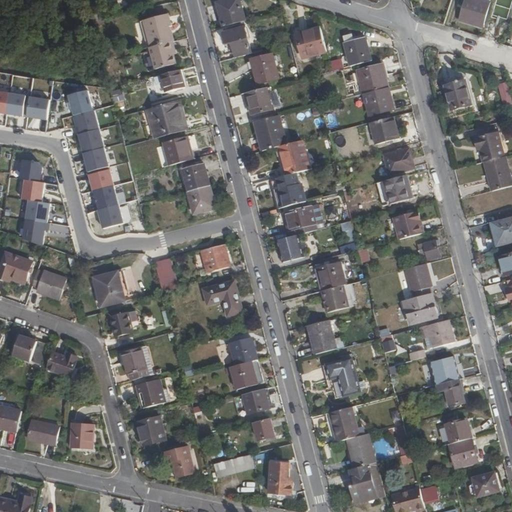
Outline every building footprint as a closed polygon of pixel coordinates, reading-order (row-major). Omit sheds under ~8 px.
[(240,0),(222,5),(228,28),(249,23),(243,0),(240,0)] [(482,0),(468,0),(464,14),(487,22),(493,3),(482,0)] [(147,19),(153,46),(173,41),(176,40),(172,25),(174,25),(171,13),(147,19)] [(153,46),(147,19),(144,20),(150,47),(152,46),(153,46)] [(237,53),(239,59),(255,55),(252,41),(249,29),(227,35),(230,46),(236,45),(237,53)] [(331,54),(324,29),(301,35),(308,60),(331,54)] [(230,46),(227,35),(225,35),(228,50),(234,48),(235,53),(237,53),(236,45),(230,46)] [(349,43),(355,67),(376,62),(369,37),(360,40),(352,42),(349,43)] [(153,46),(152,46),(158,68),(179,63),(176,52),(173,41),(153,46)] [(278,59),(256,64),(261,85),(283,79),(278,59)] [(362,72),(368,95),(392,88),(393,88),(387,66),(362,72)] [(184,69),(164,74),(169,91),(188,87),(184,69)] [(449,86),(456,110),(476,104),(470,80),(449,86)] [(499,85),(504,106),(511,103),(511,94),(509,83),(499,85)] [(398,109),(392,88),(368,95),(374,115),(398,109)] [(277,110),(272,89),(251,94),(256,115),(277,110)] [(72,97),(78,117),(79,117),(97,112),(92,92),(72,97)] [(0,93),(0,114),(11,116),(13,96),(0,93)] [(13,96),(11,116),(31,119),(34,99),(13,96)] [(316,107),(323,105),(320,96),(314,98),(316,107)] [(34,99),(31,119),(51,122),(54,102),(34,99)] [(181,101),(152,108),(159,137),(191,129),(187,115),(184,115),(181,101)] [(97,112),(79,117),(82,128),(80,128),(83,136),(103,131),(98,112),(97,112)] [(282,117),(259,123),(262,134),(263,134),(268,151),(284,147),(290,146),(282,117)] [(398,118),(375,124),(380,145),(403,139),(398,118)] [(108,150),(103,131),(83,136),(87,155),(108,150)] [(481,138),(487,163),(488,163),(508,158),(501,132),(481,138)] [(164,142),(169,166),(196,159),(190,136),(164,142)] [(290,146),(284,147),(291,177),(298,175),(313,171),(305,142),(290,146)] [(113,168),(108,150),(87,155),(92,174),(113,168)] [(413,150),(388,156),(393,175),(418,169),(413,150)] [(511,172),(508,158),(488,163),(496,192),(511,187),(511,172)] [(24,181),(29,182),(45,184),(46,176),(45,176),(46,169),(43,165),(27,162),(24,181)] [(188,168),(193,192),(215,186),(209,162),(188,168)] [(118,187),(113,168),(92,174),(97,192),(118,187)] [(291,177),(275,181),(277,191),(282,190),(287,209),(308,203),(303,186),(301,186),(298,175),(291,177)] [(45,184),(29,182),(26,201),(33,202),(46,204),(48,185),(45,184)] [(395,188),(398,202),(417,198),(415,189),(408,191),(406,185),(395,188)] [(220,207),(215,186),(193,192),(191,192),(197,213),(220,207)] [(123,206),(118,187),(97,192),(102,211),(123,206)] [(282,190),(277,191),(281,210),(287,209),(282,190)] [(87,212),(99,209),(95,192),(83,195),(87,212)] [(439,200),(437,193),(423,197),(424,204),(439,200)] [(46,204),(33,202),(30,221),(51,224),(54,205),(46,204)] [(128,225),(123,206),(102,211),(107,230),(128,225)] [(296,231),(297,237),(302,235),(322,230),(316,208),(291,214),(294,224),(291,225),(292,232),(296,231)] [(403,241),(425,235),(422,224),(424,223),(422,213),(398,219),(403,241)] [(511,218),(494,223),(500,247),(511,243),(511,218)] [(53,225),(51,224),(30,221),(27,241),(47,248),(49,232),(52,232),(53,225)] [(344,249),(345,256),(362,251),(354,222),(344,224),(350,247),(344,249)] [(494,223),(490,224),(497,248),(500,247),(494,223)] [(297,237),(281,241),(286,264),(308,258),(302,235),(297,237)] [(427,244),(432,261),(443,259),(440,247),(443,246),(442,241),(427,244)] [(228,244),(204,250),(209,271),(233,265),(228,244)] [(368,250),(362,251),(365,264),(371,263),(368,250)] [(36,265),(10,256),(2,280),(13,283),(15,278),(30,283),(36,265)] [(178,280),(172,258),(158,262),(165,291),(177,288),(175,281),(178,280)] [(321,269),(326,291),(348,286),(351,285),(345,263),(321,269)] [(427,265),(405,270),(412,294),(434,288),(427,265)] [(50,273),(42,294),(64,302),(72,280),(50,273)] [(97,279),(104,307),(128,302),(121,273),(97,279)] [(238,281),(207,290),(211,304),(226,300),(231,316),(246,312),(238,281)] [(348,286),(326,291),(332,313),(354,307),(348,286)] [(414,324),(441,317),(438,307),(434,307),(431,295),(430,295),(408,301),(414,324)] [(163,312),(166,327),(172,326),(169,310),(163,312)] [(117,318),(122,337),(139,333),(134,314),(117,318)] [(335,320),(312,326),(320,356),(343,350),(335,320)] [(451,321),(431,326),(437,349),(457,344),(451,321)] [(234,343),(239,365),(261,360),(255,338),(234,343)] [(17,358),(46,369),(53,349),(24,339),(17,358)] [(387,344),(389,352),(399,350),(397,341),(387,344)] [(127,354),(133,375),(150,371),(145,349),(127,354)] [(412,355),(414,361),(429,357),(427,351),(412,355)] [(57,356),(52,372),(75,381),(82,361),(72,357),(70,361),(57,356)] [(356,359),(332,366),(336,380),(343,378),(349,397),(365,392),(364,390),(362,382),(356,359)] [(436,364),(441,386),(463,380),(457,359),(436,364)] [(267,383),(261,360),(239,365),(234,367),(240,390),(267,383)] [(336,380),(332,366),(327,367),(330,381),(336,380)] [(32,370),(29,376),(38,380),(41,374),(32,370)] [(209,388),(206,374),(188,378),(192,393),(209,388)] [(369,381),(362,382),(364,390),(371,388),(369,381)] [(146,395),(150,410),(169,405),(166,390),(164,382),(141,388),(143,396),(146,395)] [(447,390),(452,406),(467,403),(462,386),(447,390)] [(172,388),(166,390),(169,405),(176,403),(172,388)] [(268,389),(248,394),(252,412),(272,407),(268,389)] [(244,396),(236,398),(240,418),(248,417),(244,396)] [(89,405),(90,398),(73,397),(73,404),(89,405)] [(0,407),(0,429),(22,434),(27,413),(0,407)] [(354,408),(333,414),(341,443),(351,440),(362,437),(354,408)] [(395,424),(402,423),(400,411),(392,412),(395,424)] [(170,441),(164,417),(144,422),(147,435),(145,435),(148,446),(170,441)] [(274,419),(256,423),(261,442),(279,438),(274,419)] [(448,426),(453,445),(474,439),(470,423),(469,420),(448,426)] [(38,422),(33,440),(60,447),(65,428),(38,422)] [(446,425),(440,427),(445,445),(451,443),(446,425)] [(78,426),(76,451),(98,452),(100,427),(78,426)] [(362,437),(351,440),(359,469),(380,464),(372,435),(362,437)] [(474,439),(453,445),(459,467),(480,461),(479,457),(474,439)] [(198,474),(192,447),(169,452),(172,463),(177,462),(181,478),(198,474)] [(254,455),(217,464),(220,476),(257,468),(254,455)] [(413,455),(402,457),(404,465),(415,462),(413,455)] [(273,459),(269,490),(292,493),(294,482),(289,481),(291,467),(288,466),(288,461),(273,459)] [(359,469),(353,471),(356,482),(358,481),(360,487),(356,488),(360,505),(374,501),(373,497),(380,495),(382,502),(390,500),(381,464),(380,464),(359,469)] [(476,480),(481,498),(503,492),(498,475),(476,480)] [(358,481),(356,482),(356,484),(353,485),(359,508),(382,502),(380,495),(373,497),(374,501),(360,505),(356,488),(360,487),(358,481)] [(428,510),(423,489),(396,496),(400,511),(407,511),(419,509),(419,511),(428,510)] [(425,493),(428,503),(436,501),(433,491),(425,493)] [(19,505),(0,501),(0,502),(0,511),(30,511),(32,501),(20,499),(19,505)]
